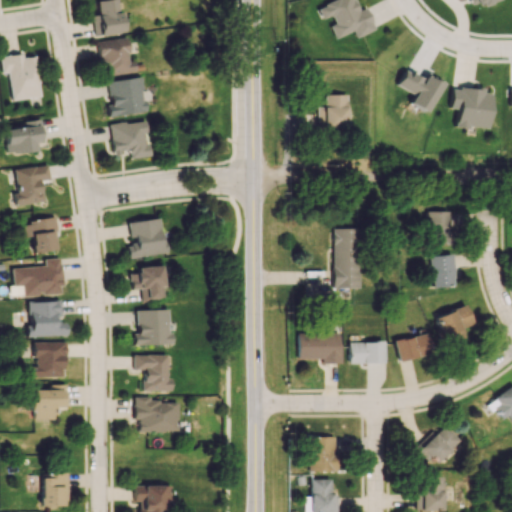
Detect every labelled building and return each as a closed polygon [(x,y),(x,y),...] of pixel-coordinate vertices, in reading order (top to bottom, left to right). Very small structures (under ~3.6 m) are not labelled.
[(120,33),(116,0),(95,0),(96,14),(90,15),(92,35),(120,33)] [(354,37),(373,30),(364,8),(356,10),(351,0),(331,0),(315,6),(322,23),(327,20),(334,38),(352,31),(354,37)] [(96,40),(99,76),(133,72),(132,60),(127,61),(124,37),(96,40)] [(10,100),(38,96),(33,56),(20,57),(19,53),(0,55),(0,70),(0,72),(6,72),(10,100)] [(423,112),(441,81),(425,72),(420,80),(403,69),(394,85),(412,95),(407,103),(423,112)] [(142,112),(139,77),(105,80),(108,105),(104,105),(105,116),(142,112)] [(447,108),(455,109),(453,125),(484,129),(489,91),(449,87),(447,108)] [(343,94),(322,95),(322,107),(314,107),(314,129),(344,129),(343,94)] [(33,150),(32,141),(41,140),(39,119),(22,120),(22,127),(2,129),(5,153),(33,150)] [(108,124),(111,154),(125,152),(126,158),(147,156),(142,120),(108,124)] [(13,205),(41,201),(38,180),(47,179),(45,164),(12,169),(15,191),(11,191),(13,205)] [(447,211),(426,211),(427,245),(448,244),(447,211)] [(165,252),(163,239),(160,239),(157,217),(127,222),(130,244),(124,245),(126,257),(165,252)] [(52,250),(51,230),(55,230),(54,218),(17,221),(18,240),(29,239),(30,252),(52,250)] [(356,228),(330,228),(330,288),(357,288),(356,228)] [(432,288),(453,286),(450,254),(429,256),(432,288)] [(10,268),(11,285),(21,285),(21,296),(59,294),(57,258),(42,258),(42,266),(10,268)] [(135,267),(136,273),(128,273),(129,289),(138,288),(139,299),(162,298),(160,265),(135,267)] [(64,335),(64,321),(58,322),(57,300),(26,301),(27,325),(24,325),(25,336),(64,335)] [(471,324),(463,304),(431,318),(442,344),(462,335),(459,329),(471,324)] [(170,344),(170,332),(167,332),(166,309),(134,309),(134,333),(130,333),(131,345),(170,344)] [(396,361),(430,352),(424,332),(391,341),(396,361)] [(295,334),(295,359),(320,358),(320,363),(338,363),(337,333),(295,334)] [(30,377),(63,376),(62,341),(29,342),(30,377)] [(346,342),(346,363),(381,363),(380,341),(346,342)] [(165,354),(131,354),(131,369),(140,369),(140,391),(169,390),(169,378),(165,378),(165,354)] [(51,407),(65,407),(64,384),(48,384),(48,389),(30,389),(31,419),(52,418),(51,407)] [(488,402),(499,419),(505,415),(511,425),(511,386),(488,402)] [(132,430),(175,432),(176,400),(132,399),(132,430)] [(414,448),(433,466),(458,439),(442,425),(434,434),(430,430),(414,448)] [(334,470),(333,436),(306,436),(307,470),(334,470)] [(66,473),(39,473),(38,505),(65,506),(66,473)] [(441,477),(414,477),(414,510),(440,510),(441,477)] [(329,511),(329,479),(308,479),(308,497),(302,497),(302,511),(329,511)] [(136,511),(162,511),(162,507),(169,507),(169,485),(132,485),(131,501),(137,501),(136,511)]
